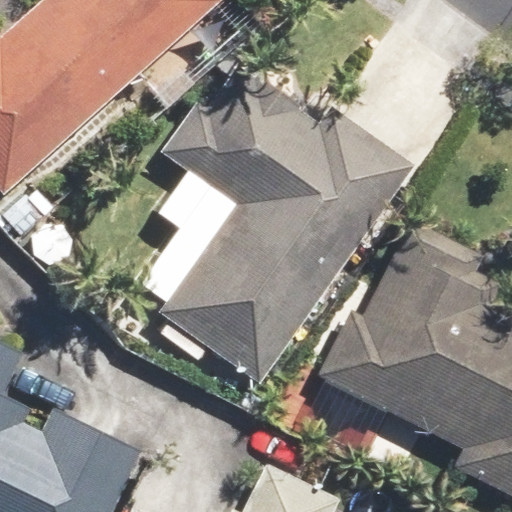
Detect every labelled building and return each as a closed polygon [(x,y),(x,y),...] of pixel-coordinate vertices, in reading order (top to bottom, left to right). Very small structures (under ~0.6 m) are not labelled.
[(0,190),(213,0),(22,0),(0,20),(0,190)] [(122,288),(253,381),(411,163),(327,103),(317,116),(222,48),(151,148),(177,167),(146,210),(167,225),(122,288)] [(443,464),(511,498),(511,266),(401,210),(352,306),(345,302),(309,372),(452,445),(443,464)] [(0,511),(108,511),(139,450),(0,380),(16,348),(0,340),(0,511)] [(141,511),(128,506),(125,511),(324,511),(333,496),(258,458),(233,509),(222,504),(217,511),(141,511)]
